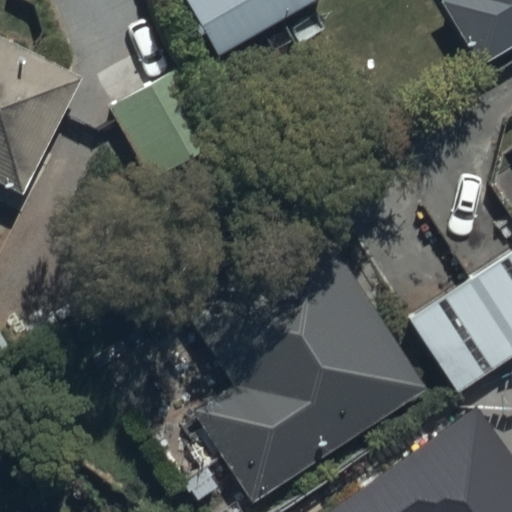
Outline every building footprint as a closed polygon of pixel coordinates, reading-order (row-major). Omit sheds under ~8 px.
[(193,0),(217,43),(295,0),(193,0)] [(511,0),(452,0),(482,51),(511,34),(511,0)] [(0,171),(21,182),(79,65),(0,25),(0,171)] [(249,173),(186,56),(105,100),(169,217),(249,173)] [(198,400),(255,489),(426,380),(328,225),(191,312),(233,378),(198,400)] [(511,241),(408,310),(454,380),(511,342),(511,241)] [(0,350),(9,345),(0,329),(0,350)] [(511,511),(511,472),(474,419),(343,511),(511,511)]
